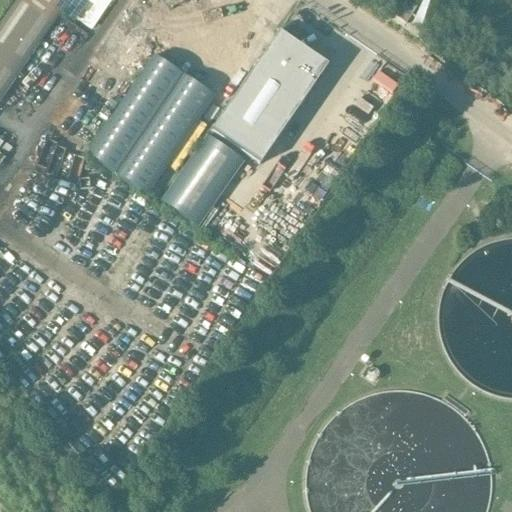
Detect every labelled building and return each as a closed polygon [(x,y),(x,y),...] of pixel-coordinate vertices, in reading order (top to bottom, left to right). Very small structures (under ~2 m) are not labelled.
[(16,0),(0,23),(0,99),(62,10),(71,16),(72,15),(76,17),(87,0),(16,0)] [(143,56),(151,44),(181,0),(133,0),(110,34),(143,56)] [(405,2),(394,18),(404,25),(415,9),(405,2)] [(278,35),(211,132),(258,164),(325,67),(278,35)] [(113,175),(180,76),(152,57),(85,156),(113,175)] [(145,197),(212,97),(182,77),(115,177),(145,197)] [(196,229),(242,163),(205,137),(159,203),(196,229)]
